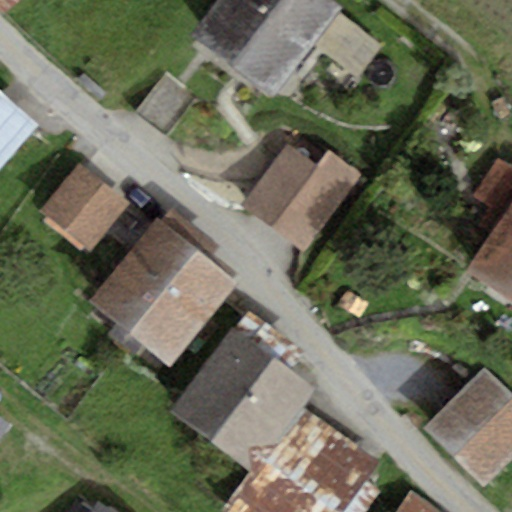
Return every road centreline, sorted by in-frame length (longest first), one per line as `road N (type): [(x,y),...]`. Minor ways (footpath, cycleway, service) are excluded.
road 1 (unclassified): [(469,511),(199,211),(0,40)]
road 2 (track): [(138,511),(0,400)]
road 3 (track): [(398,0),(468,59),(511,125)]
